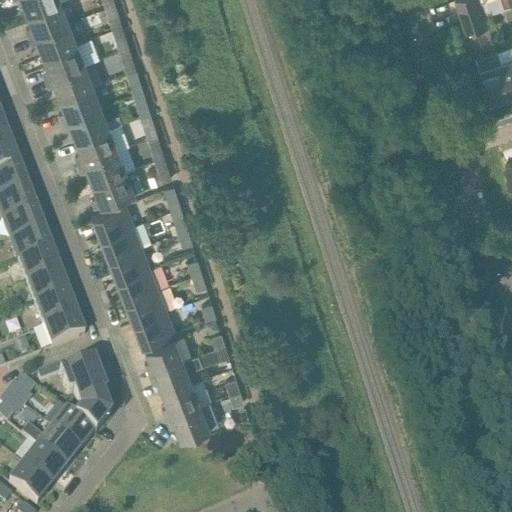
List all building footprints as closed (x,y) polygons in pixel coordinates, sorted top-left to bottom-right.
[(21,0),(26,13),(58,0),(14,0),(16,2),(19,0),(21,0)] [(29,36),(68,21),(59,0),(58,0),(26,13),(31,26),(26,28),(29,36)] [(456,0),(459,10),(482,3),(481,0),(456,0)] [(490,26),(486,14),(482,3),(459,10),(467,33),(490,26)] [(109,21),(119,18),(115,4),(105,7),(109,21)] [(42,55),(76,42),(68,21),(29,36),(32,44),(37,42),(42,55)] [(119,50),(129,47),(124,33),(114,36),(119,50)] [(45,79),(84,64),(76,42),(42,55),(48,68),(42,70),(45,79)] [(123,64),(133,61),(129,47),(119,50),(123,64)] [(502,62),(501,62),(497,50),(477,57),(481,68),(480,69),(491,101),(511,94),(502,62)] [(511,58),(502,62),(511,94),(511,93),(511,58)] [(59,98),(92,85),(84,64),(45,79),(48,87),(54,85),(59,98)] [(133,94),(143,90),(138,76),(128,80),(133,94)] [(62,121),(101,106),(92,85),(59,98),(64,111),(58,113),(62,121)] [(137,108),(147,104),(143,90),(133,94),(137,108)] [(109,127),(101,106),(62,121),(65,129),(70,127),(75,140),(109,127)] [(147,137),(157,134),(152,120),(142,123),(147,137)] [(0,147),(10,144),(2,122),(0,122),(0,147)] [(78,164),(117,149),(109,127),(75,140),(80,153),(75,155),(78,164)] [(151,151),(161,148),(157,134),(147,137),(151,151)] [(0,171),(18,165),(10,144),(0,147),(0,171)] [(92,183),(125,170),(117,149),(78,164),(81,172),(87,170),(92,183)] [(161,181),(171,178),(166,164),(156,167),(161,181)] [(0,196),(27,186),(18,165),(0,171),(0,196)] [(133,191),(143,187),(135,166),(125,170),(92,183),(97,196),(91,198),(94,207),(113,200),(134,192),(133,191)] [(168,202),(178,199),(173,185),(163,188),(168,202)] [(0,216),(1,220),(35,208),(27,186),(0,196),(0,216)] [(100,237),(133,224),(125,203),(91,216),(100,237)] [(10,242),(43,229),(35,208),(1,220),(10,242)] [(177,232),(187,228),(183,215),(173,218),(177,232)] [(141,246),(133,224),(100,237),(108,258),(141,246)] [(182,246),(192,243),(187,228),(177,232),(182,246)] [(18,263),(51,250),(43,229),(10,242),(18,263)] [(150,267),(142,246),(141,246),(108,258),(116,280),(150,267)] [(26,285),(59,272),(51,250),(18,263),(26,285)] [(191,276),(201,272),(197,258),(187,261),(191,276)] [(158,288),(150,267),(116,280),(124,301),(158,288)] [(34,306),(68,293),(59,272),(26,285),(34,306)] [(196,290),(206,286),(201,272),(191,276),(196,290)] [(166,310),(158,289),(158,288),(124,301),(133,323),(166,310)] [(42,327),(76,314),(68,293),(34,306),(42,327)] [(206,319),(216,316),(211,302),(201,305),(206,319)] [(174,331),(166,310),(133,323),(141,344),(174,331)] [(51,349),(84,336),(76,314),(42,327),(51,349)] [(215,317),(204,321),(207,327),(213,330),(219,328),(215,317)] [(214,348),(225,344),(221,332),(210,335),(214,348)] [(183,359),(174,336),(144,348),(149,360),(144,362),(148,372),(183,359)] [(218,359),(229,356),(225,344),(214,348),(218,359)] [(191,382),(187,370),(202,364),(197,354),(183,359),(148,372),(152,383),(157,381),(162,393),(191,382)] [(82,356),(75,359),(78,367),(85,364),(82,356)] [(75,359),(67,362),(70,370),(78,367),(75,359)] [(85,364),(78,367),(70,370),(63,373),(59,374),(67,397),(73,394),(80,412),(75,418),(94,434),(95,435),(110,417),(102,396),(106,394),(93,361),(85,364)] [(67,362),(60,364),(63,373),(70,370),(67,362)] [(60,364),(52,367),(55,376),(59,374),(63,373),(60,364)] [(52,367),(44,370),(48,378),(55,376),(52,367)] [(44,370),(37,373),(40,381),(48,378),(44,370)] [(24,378),(17,386),(15,384),(28,395),(35,386),(24,378)] [(229,393),(239,390),(235,378),(225,381),(229,393)] [(166,417),(200,404),(191,382),(162,393),(166,405),(161,407),(166,417)] [(232,405),(243,402),(239,390),(229,393),(232,405)] [(3,404),(0,407),(0,417),(1,418),(6,422),(13,414),(3,404)] [(200,404),(166,417),(170,428),(175,426),(179,438),(209,427),(200,404)] [(94,434),(75,418),(66,411),(52,429),(80,451),(94,434)] [(52,429),(44,439),(28,427),(22,434),(38,446),(37,447),(65,469),(80,451),(52,429)] [(51,487),(65,469),(37,447),(23,465),(51,487)] [(37,505),(51,487),(23,465),(9,483),(37,505)] [(0,499),(5,503),(11,495),(0,486),(0,499)]
